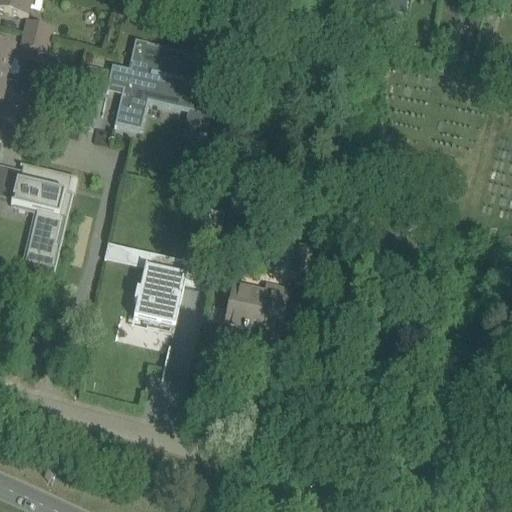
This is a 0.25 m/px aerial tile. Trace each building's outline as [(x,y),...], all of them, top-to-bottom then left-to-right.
[(0,0),(0,15),(27,22),(32,0),(0,0)] [(281,0),(281,6),(298,10),(299,0),(281,0)] [(374,9),(369,42),(384,45),(389,11),(374,9)] [(471,12),(468,27),(480,29),(483,15),(471,12)] [(26,25),(23,37),(51,43),(54,31),(26,25)] [(23,37),(20,49),(48,56),(51,43),(23,37)] [(110,76),(107,89),(109,89),(123,92),(121,99),(115,127),(116,127),(140,133),(147,105),(205,118),(200,139),(203,139),(205,140),(206,140),(207,134),(206,134),(216,93),(213,93),(215,86),(217,86),(222,67),(220,66),(148,50),(148,47),(135,44),(130,66),(132,67),(131,74),(112,69),(110,76)] [(0,47),(0,76),(8,78),(14,51),(0,47)] [(0,108),(0,121),(25,127),(28,115),(0,108)] [(11,204),(10,208),(14,209),(37,214),(30,243),(41,246),(36,268),(53,272),(55,272),(73,197),(68,196),(71,181),(72,180),(23,168),(23,170),(22,174),(19,184),(16,184),(11,204)] [(0,191),(0,200),(6,202),(8,194),(0,191)] [(401,209),(395,233),(417,238),(422,213),(401,209)] [(206,213),(201,236),(219,240),(224,217),(206,213)] [(296,249),(288,286),(310,290),(318,254),(296,249)] [(137,305),(133,321),(174,330),(188,269),(149,260),(147,271),(145,270),(140,293),(136,292),(134,304),(137,305)] [(234,290),(223,336),(245,341),(246,334),(259,337),(257,344),(275,348),(277,341),(286,301),(234,290)]
